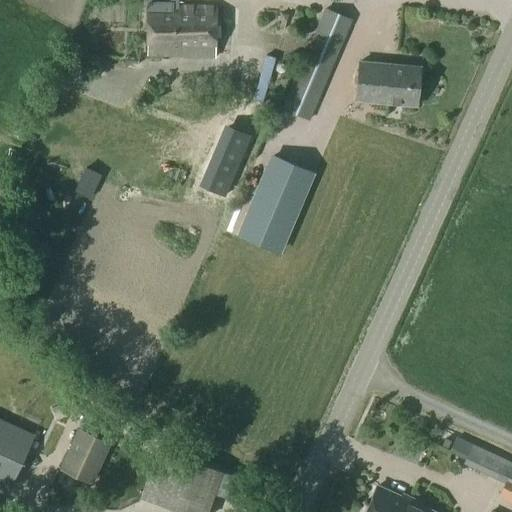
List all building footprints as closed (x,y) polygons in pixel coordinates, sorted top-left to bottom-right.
[(150,7),(148,58),(214,60),(215,8),(150,7)] [(285,82),(275,106),(282,109),(281,111),(310,124),(353,23),(324,11),(322,14),(311,9),(305,27),(315,31),(292,85),(285,82)] [(359,65),(356,103),(416,108),(420,70),(359,65)] [(29,147),(59,159),(80,108),(50,96),(29,147)] [(215,212),(228,165),(201,157),(187,204),(215,212)] [(274,161),(240,240),(278,257),(312,178),(274,161)] [(38,261),(52,264),(49,275),(72,280),(86,214),(50,206),(38,261)] [(0,420),(0,486),(7,490),(32,436),(0,420)] [(78,431),(60,469),(89,483),(107,444),(78,431)] [(511,466),(472,447),(463,466),(505,487),(499,500),(511,506),(511,466)] [(157,451),(140,500),(176,511),(206,511),(212,494),(229,499),(236,478),(157,451)] [(375,489),(364,511),(428,511),(422,509),(423,506),(404,497),(402,502),(375,489)] [(46,511),(108,511),(108,505),(46,503),(46,511)]
